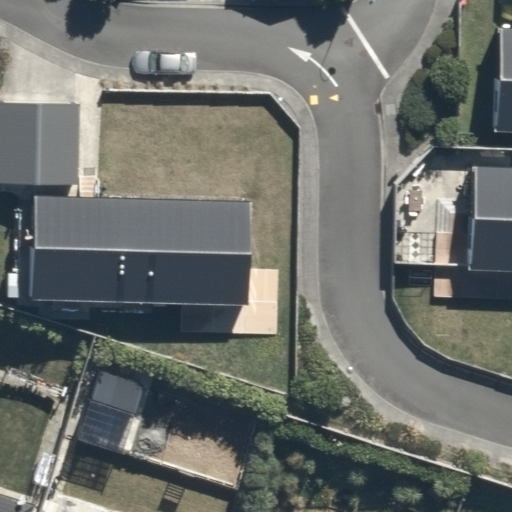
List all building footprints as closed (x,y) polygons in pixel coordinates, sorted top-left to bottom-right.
[(511,129),(511,24),(492,24),(490,128),(511,129)] [(0,179),(69,181),(71,99),(0,98),(0,179)] [(448,164),(395,159),(387,258),(440,262),(448,164)] [(511,267),(511,164),(469,162),(463,266),(511,267)] [(238,299),(241,196),(23,190),(20,293),(238,299)] [(97,360),(85,398),(132,413),(144,375),(97,360)] [(0,511),(24,511),(28,502),(0,493),(0,511)] [(49,494),(42,511),(98,511),(99,510),(49,494)]
